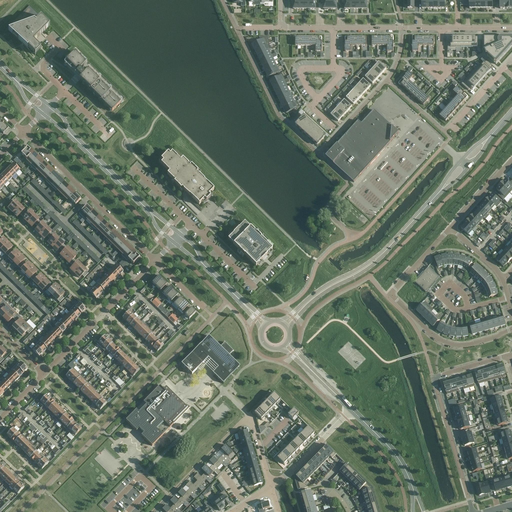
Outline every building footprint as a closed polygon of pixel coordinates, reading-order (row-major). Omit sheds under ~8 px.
[(290,0),(291,3),(293,3),(293,9),(299,9),(299,0),(290,0)] [(309,0),(310,9),(316,9),(316,3),(319,3),(318,0),(309,0)] [(320,0),(321,3),(324,3),(324,9),(324,10),(328,10),(328,9),(330,9),(330,0),(320,0)] [(330,0),(330,9),(337,9),(337,3),(340,3),(339,0),(330,0)] [(341,0),(342,3),(345,3),(345,9),(350,9),(350,0),(341,0)] [(361,0),(361,9),(367,9),(367,3),(370,3),(369,0),(361,0)] [(414,1),(418,1),(417,0),(407,0),(408,9),(414,9),(414,1)] [(469,4),(469,6),(469,9),(470,9),(475,9),(475,0),(465,0),(466,2),(466,4),(469,4)] [(486,0),(487,9),(492,9),(493,9),(493,1),(496,1),(495,0),(486,0)] [(496,0),(497,1),(500,1),(500,9),(506,9),(506,0),(496,0)] [(8,30),(21,42),(22,42),(35,55),(41,49),(33,42),(50,26),(29,5),(8,27),(10,30),(8,30)] [(270,43),(267,37),(259,37),(261,40),(253,44),(254,44),(253,44),(253,45),(254,44),(255,47),(254,48),(255,50),(269,43),(269,44),(270,43)] [(456,50),(456,49),(456,38),(450,38),(450,41),(447,41),(447,50),(456,50)] [(472,38),(472,48),(481,48),(481,41),(478,41),(478,38),(472,38)] [(511,43),(511,41),(507,38),(502,38),(502,40),(497,40),(497,38),(484,38),(484,49),(485,49),(486,51),(485,52),(486,54),(487,54),(488,56),(487,57),(496,65),(505,55),(503,54),(505,51),(507,52),(511,48),(509,46),(511,43)] [(258,55),(269,50),(271,49),(269,44),(269,43),(255,50),(256,52),(257,52),(259,55),(258,55)] [(72,56),(68,60),(66,62),(64,64),(83,83),(112,111),(125,98),(76,50),(71,56),(72,56)] [(272,55),(269,50),(258,55),(259,55),(260,58),(259,58),(261,61),(272,55)] [(275,54),(275,53),(272,55),(261,61),(262,63),(263,62),(264,66),(263,66),(274,61),(273,58),(277,57),(276,55),(275,54)] [(479,66),(487,74),(491,70),(489,68),(491,65),(486,60),(484,63),(483,62),(479,66)] [(265,69),(266,72),(277,66),(274,61),(263,66),(264,66),(266,69),(265,69)] [(375,66),(383,73),(386,69),(379,62),(375,66)] [(479,66),(478,65),(474,69),(484,78),(487,74),(479,66)] [(269,76),(268,77),(269,77),(270,76),(270,77),(280,72),(277,66),(266,72),(267,73),(268,73),(269,76)] [(372,70),(379,77),(383,73),(375,66),(372,70)] [(471,73),(480,82),(484,78),(474,69),(471,73)] [(369,74),(376,80),(379,77),(372,70),(369,74)] [(409,81),(413,76),(409,72),(407,74),(406,74),(405,76),(404,78),(408,82),(409,81)] [(467,77),(477,86),(480,82),(471,73),(467,77)] [(376,80),(369,74),(365,77),(372,84),(376,80)] [(272,84),(273,86),(285,80),(283,75),(271,80),(270,81),(271,81),(273,84),(272,84)] [(477,86),(467,77),(461,84),(468,90),(471,88),(473,90),(477,86)] [(400,85),(401,85),(403,87),(408,82),(404,78),(399,83),(398,84),(399,84),(399,85),(400,85)] [(288,79),(285,80),(273,86),(274,88),(275,88),(277,91),(276,92),(287,86),(286,84),(289,82),(289,81),(288,79)] [(360,83),(367,90),(371,86),(363,79),(360,83)] [(407,90),(407,91),(413,84),(409,81),(408,82),(403,87),(404,88),(407,90)] [(357,87),(364,94),(367,90),(360,83),(357,87)] [(411,94),(417,88),(413,84),(407,91),(408,92),(411,94)] [(277,95),(278,97),(290,92),(287,86),(276,92),(277,91),(278,94),(277,95)] [(353,91),(361,97),(364,94),(357,87),(353,91)] [(459,96),(463,92),(461,90),(459,89),(457,87),(453,92),(457,96),(458,96),(459,96)] [(415,98),(421,92),(417,88),(411,94),(412,95),(415,98)] [(350,94),(357,101),(361,97),(353,91),(350,94)] [(292,97),(290,92),(278,97),(279,99),(280,99),(282,102),(281,102),(292,97)] [(425,95),(421,92),(415,98),(416,99),(419,101),(419,102),(425,95)] [(468,97),(463,92),(459,96),(464,101),(468,97)] [(357,101),(350,94),(346,98),(354,105),(357,101)] [(425,96),(425,95),(419,102),(420,103),(420,102),(423,105),(429,99),(425,96)] [(454,100),(460,105),(461,105),(460,105),(463,102),(464,101),(459,96),(458,96),(457,96),(454,100)] [(295,102),(292,97),(281,102),(281,103),(282,102),(284,105),(283,106),(284,108),(295,102)] [(341,104),(348,111),(352,107),(345,100),(341,104)] [(450,104),(457,109),(459,106),(460,105),(454,100),(450,104)] [(295,102),(284,108),(285,110),(286,109),(287,113),(286,113),(287,113),(300,107),(297,101),(295,102)] [(345,114),(348,111),(341,104),(338,108),(345,114)] [(447,108),(453,113),(456,110),(457,109),(450,104),(447,108)] [(334,111),(342,118),(345,114),(338,108),(334,111)] [(443,112),(449,117),(450,117),(452,114),(453,113),(447,108),(446,108),(443,112)] [(397,131),(374,110),(367,118),(362,124),(359,121),(358,121),(326,157),(354,183),(398,135),(399,133),(397,131)] [(342,118),(334,111),(331,115),(338,122),(342,118)] [(302,112),(294,120),(297,123),(295,125),(302,131),(302,130),(305,132),(304,133),(306,135),(307,135),(309,137),(308,137),(311,139),(313,141),(315,143),(316,143),(318,144),(317,145),(326,136),(304,116),(305,114),(302,112)] [(449,117),(443,112),(439,116),(442,118),(441,118),(443,119),(445,121),(448,118),(449,118),(449,117)] [(8,129),(8,130),(6,128),(7,128),(3,124),(0,127),(0,136),(1,137),(2,136),(8,129)] [(26,159),(32,154),(30,152),(31,151),(27,148),(26,149),(26,148),(23,152),(21,154),(26,159)] [(184,191),(189,196),(199,205),(202,202),(204,200),(206,202),(207,201),(210,198),(210,197),(208,195),(211,193),(214,190),(207,184),(204,181),(197,173),(198,172),(191,165),(190,166),(182,159),(180,161),(177,158),(172,153),(170,155),(168,153),(161,160),(163,162),(161,164),(166,169),(169,172),(167,175),(173,180),(175,182),(174,183),(181,190),(182,189),(183,190),(184,191)] [(32,154),(26,159),(31,164),(30,166),(38,158),(34,155),(34,156),(32,154)] [(38,158),(30,166),(35,171),(42,164),(40,162),(41,161),(38,158)] [(9,168),(16,174),(20,170),(13,164),(9,168)] [(42,164),(35,171),(37,170),(42,175),(48,168),(45,165),(44,166),(42,164)] [(6,172),(12,178),(16,174),(9,168),(6,172)] [(45,181),(52,174),(50,172),(51,171),(48,168),(42,175),(47,180),(45,181)] [(2,175),(8,182),(12,178),(6,172),(2,175)] [(52,174),(45,181),(51,186),(58,178),(55,175),(54,176),(52,174)] [(0,177),(0,181),(4,186),(8,182),(2,175),(0,177)] [(56,191),(63,184),(61,182),(62,181),(58,178),(51,186),(56,191)] [(511,181),(509,183),(505,180),(504,182),(503,182),(500,185),(510,193),(511,190),(511,181)] [(63,184),(56,191),(57,190),(62,195),(69,188),(65,185),(64,186),(63,184)] [(510,193),(500,185),(498,188),(496,190),(500,193),(498,195),(503,200),(510,193)] [(69,188),(62,195),(67,200),(73,194),(71,192),(72,192),(69,188)] [(73,194),(67,200),(68,200),(69,199),(75,205),(80,200),(76,195),(75,196),(73,194)] [(488,199),(495,205),(495,206),(497,207),(501,203),(492,194),(488,199)] [(484,203),(491,210),(495,206),(495,205),(488,199),(488,198),(484,203)] [(12,199),(8,203),(11,206),(8,208),(13,213),(19,206),(12,199)] [(481,207),(488,214),(491,210),(484,203),(481,207)] [(19,206),(13,213),(17,217),(20,214),(21,216),(25,212),(19,206)] [(87,219),(92,213),(90,211),(91,210),(86,206),(79,213),(85,220),(87,219)] [(481,207),(477,212),(484,218),(485,220),(490,215),(488,214),(481,207)] [(25,212),(21,216),(23,218),(28,222),(35,214),(31,210),(27,214),(25,212)] [(477,212),(473,216),(480,222),(484,218),(477,212)] [(92,213),(87,219),(92,224),(90,225),(98,217),(95,214),(94,215),(92,213)] [(35,214),(28,222),(32,227),(35,224),(36,226),(40,222),(34,216),(35,215),(35,214)] [(480,222),(473,216),(473,215),(469,220),(476,226),(480,222)] [(101,221),(98,217),(90,225),(96,230),(102,223),(101,221)] [(465,224),(472,231),(476,226),(469,220),(465,224)] [(40,222),(36,226),(38,228),(36,230),(40,235),(46,228),(40,222)] [(256,266),(257,264),(261,260),(262,261),(267,255),(271,251),(272,249),(267,244),(262,239),(261,238),(256,233),(254,232),(255,232),(250,227),(244,222),(242,224),(240,226),(239,228),(236,230),(235,231),(233,233),(234,233),(232,235),(230,237),(228,239),(233,244),(238,249),(239,250),(245,255),(246,256),(250,261),(256,266)] [(102,223),(96,230),(97,229),(102,234),(108,227),(105,224),(104,225),(102,223)] [(468,235),(472,231),(465,224),(461,229),(468,235)] [(112,231),(108,227),(102,234),(107,239),(106,240),(113,233),(111,231),(112,231)] [(49,238),(53,234),(46,228),(40,235),(44,239),(47,236),(49,238)] [(106,240),(111,245),(119,237),(115,234),(115,235),(113,233),(106,240)] [(53,234),(49,238),(50,240),(48,243),(52,247),(59,240),(53,234)] [(122,241),(119,237),(111,245),(113,244),(118,249),(123,243),(121,242),(122,241)] [(61,250),(65,246),(59,240),(52,247),(57,251),(59,249),(61,250)] [(7,243),(0,250),(0,251),(4,255),(5,254),(7,256),(11,252),(9,250),(12,247),(7,243)] [(121,255),(129,248),(126,244),(125,245),(123,243),(118,249),(122,254),(121,255)] [(71,252),(65,246),(61,250),(63,252),(60,255),(65,259),(71,252)] [(132,251),(129,248),(121,255),(126,260),(133,253),(131,252),(132,251)] [(11,252),(7,256),(9,257),(7,259),(12,263),(13,262),(20,255),(15,251),(13,253),(11,252)] [(71,252),(65,259),(69,263),(71,265),(75,261),(73,259),(76,257),(71,252)] [(500,256),(507,263),(508,263),(511,259),(504,252),(500,256)] [(133,253),(126,260),(127,261),(128,259),(133,264),(135,262),(136,263),(139,259),(138,259),(139,258),(136,254),(135,255),(133,253)] [(503,267),(507,263),(500,256),(499,254),(494,259),(503,267)] [(13,262),(19,268),(23,264),(22,262),(24,259),(20,255),(13,262)] [(443,265),(441,257),(440,257),(435,259),(438,267),(443,265)] [(463,267),(467,259),(466,259),(461,257),(460,257),(458,265),(463,267)] [(82,265),(87,270),(95,263),(90,258),(82,265)] [(467,259),(463,267),(468,270),(472,262),(467,259)] [(75,261),(71,265),(73,267),(70,269),(75,274),(81,267),(75,261)] [(23,264),(19,268),(26,274),(32,267),(28,263),(25,265),(23,264)] [(113,269),(119,276),(123,272),(116,265),(113,269)] [(470,272),(474,276),(481,270),(476,265),(470,272)] [(32,267),(26,274),(32,280),(36,276),(34,274),(37,272),(32,267)] [(81,267),(75,274),(79,278),(82,275),(84,278),(88,274),(81,267)] [(432,286),(431,286),(432,285),(433,285),(432,285),(433,284),(434,284),(433,284),(434,283),(435,283),(434,282),(435,282),(440,277),(439,277),(429,268),(429,267),(424,272),(424,273),(423,274),(423,273),(423,274),(422,275),(421,276),(420,276),(421,276),(420,277),(419,277),(420,277),(419,278),(418,278),(419,279),(418,280),(417,279),(417,280),(418,280),(417,281),(416,280),(415,282),(415,283),(426,292),(425,292),(426,292),(429,289),(428,289),(429,288),(429,289),(430,288),(429,288),(430,287),(431,287),(430,287),(431,286),(432,286)] [(115,280),(119,276),(113,269),(109,273),(115,280)] [(478,280),(485,274),(481,270),(474,276),(478,280)] [(115,280),(109,273),(105,277),(112,283),(115,280)] [(478,280),(482,284),(489,278),(488,277),(489,277),(485,274),(478,280)] [(36,276),(32,280),(34,282),(32,283),(37,288),(38,286),(44,279),(40,275),(38,278),(36,276)] [(157,275),(150,282),(156,287),(163,281),(157,275)] [(112,283),(105,277),(101,281),(108,287),(112,283)] [(489,278),(482,284),(485,288),(493,283),(492,283),(489,278)] [(46,290),(50,286),(49,284),(44,279),(38,286),(42,290),(45,288),(46,290)] [(108,287),(101,281),(98,284),(96,283),(104,291),(108,287)] [(168,286),(166,284),(163,281),(156,287),(162,293),(168,286)] [(104,291),(96,283),(92,287),(100,295),(104,291)] [(485,288),(487,292),(496,289),(495,289),(495,288),(493,284),(493,283),(485,288)] [(50,286),(46,290),(53,296),(59,289),(55,285),(52,288),(50,286)] [(173,291),(170,287),(168,286),(162,293),(167,298),(173,291)] [(100,295),(92,287),(88,292),(96,299),(100,295)] [(59,289),(53,296),(59,303),(63,299),(61,296),(64,294),(59,289)] [(496,290),(496,289),(487,292),(489,298),(497,295),(496,290)] [(179,297),(175,293),(173,291),(167,298),(172,303),(179,297)] [(172,303),(171,305),(176,310),(178,308),(184,302),(183,300),(179,297),(172,303)] [(3,319),(12,309),(5,302),(1,307),(3,309),(0,312),(0,315),(1,317),(2,317),(3,318),(3,319)] [(74,306),(82,314),(86,310),(77,302),(74,306)] [(184,302),(178,308),(183,314),(190,307),(184,302)] [(421,314),(427,308),(423,304),(417,310),(421,314)] [(69,310),(77,318),(82,314),(74,306),(69,310)] [(140,306),(134,312),(137,314),(142,308),(140,306)] [(189,319),(195,313),(190,307),(183,314),(185,316),(188,318),(189,319)] [(431,312),(427,308),(421,314),(425,318),(431,312)] [(12,318),(15,320),(19,316),(12,309),(3,319),(6,322),(6,321),(8,323),(12,318)] [(67,316),(74,322),(77,318),(69,310),(69,311),(71,312),(67,316)] [(129,311),(122,318),(126,321),(132,315),(129,311)] [(431,312),(425,318),(429,322),(436,316),(431,312)] [(130,325),(136,319),(132,315),(126,321),(130,325)] [(168,319),(173,324),(177,320),(171,315),(168,319)] [(17,332),(26,323),(26,322),(25,324),(20,320),(22,318),(19,316),(15,320),(17,323),(12,328),(15,331),(16,330),(17,332)] [(74,322),(67,316),(63,319),(70,326),(74,322)] [(440,320),(436,316),(429,322),(434,326),(440,320)] [(503,316),(497,318),(500,326),(505,325),(503,316)] [(59,323),(66,330),(70,326),(63,319),(59,323)] [(134,329),(140,322),(136,319),(130,325),(134,329)] [(489,330),(486,321),(481,323),(483,331),(489,330)] [(140,322),(134,329),(138,333),(145,325),(144,326),(140,322)] [(442,333),(443,333),(447,325),(442,322),(437,330),(442,333)] [(26,323),(17,332),(20,335),(22,336),(26,332),(29,334),(33,330),(26,323)] [(56,327),(62,334),(66,330),(59,323),(56,327)] [(478,333),(475,324),(470,326),(472,335),(478,333)] [(141,336),(149,329),(145,325),(138,333),(141,336)] [(448,335),(449,335),(451,327),(447,325),(443,333),(448,335)] [(52,331),(58,337),(62,334),(56,327),(52,331)] [(145,340),(153,332),(149,329),(141,336),(145,340)] [(48,335),(55,341),(58,337),(52,331),(48,335)] [(153,332),(145,340),(149,344),(156,338),(152,334),(153,333),(153,332)] [(44,339),(51,345),(55,341),(48,335),(44,339)] [(108,339),(105,336),(97,344),(100,347),(108,339)] [(208,336),(181,365),(192,375),(208,358),(209,357),(219,366),(212,373),(223,384),(240,367),(228,356),(227,357),(218,349),(220,347),(208,336)] [(153,348),(159,341),(156,338),(149,344),(153,348)] [(47,349),(51,345),(44,339),(41,342),(39,341),(47,349)] [(104,351),(112,343),(108,339),(100,347),(104,351)] [(47,349),(39,341),(35,345),(43,353),(47,349)] [(157,352),(163,345),(159,341),(153,348),(157,352)] [(112,343),(104,351),(105,352),(106,350),(109,354),(116,347),(112,343)] [(43,353),(35,345),(31,349),(39,357),(43,353)] [(116,347),(109,354),(113,357),(120,351),(116,347)] [(120,351),(113,357),(117,361),(124,355),(120,351)] [(121,365),(127,358),(124,355),(117,361),(121,365)] [(123,370),(131,362),(127,358),(121,365),(125,369),(123,370)] [(27,369),(26,368),(19,361),(15,365),(23,373),(27,369)] [(131,362),(123,370),(127,374),(135,366),(131,362)] [(12,371),(19,378),(23,373),(15,365),(11,370),(12,371)] [(497,367),(500,378),(506,376),(503,365),(497,367)] [(135,366),(127,374),(131,378),(139,370),(135,366)] [(495,379),(500,378),(497,367),(492,369),(495,379)] [(69,380),(77,372),(73,368),(66,376),(69,380)] [(495,379),(492,369),(486,370),(489,381),(495,379)] [(489,381),(486,370),(481,372),(484,383),(489,381)] [(15,382),(16,380),(19,378),(12,371),(9,375),(15,382)] [(77,372),(69,380),(73,383),(79,377),(81,376),(78,373),(77,372)] [(484,383),(481,372),(475,373),(478,384),(484,383)] [(5,379),(11,385),(15,382),(9,375),(5,379)] [(81,376),(79,377),(73,383),(77,387),(83,381),(84,379),(81,376)] [(471,376),(466,377),(469,388),(475,386),(471,376)] [(460,379),(463,390),(469,388),(466,377),(460,379)] [(1,383),(8,389),(11,385),(5,379),(1,383)] [(77,387),(80,391),(88,383),(85,380),(84,379),(83,381),(77,387)] [(455,380),(458,391),(458,389),(463,388),(463,390),(460,379),(455,380)] [(449,382),(453,393),(458,391),(455,380),(449,382)] [(449,382),(444,384),(447,395),(453,393),(449,382)] [(92,387),(88,383),(80,391),(84,395),(92,387)] [(159,386),(126,421),(136,431),(139,428),(144,433),(141,436),(152,446),(174,424),(173,423),(188,408),(189,408),(184,405),(166,388),(163,390),(159,386)] [(96,391),(92,387),(84,395),(88,399),(95,392),(96,391)] [(95,392),(88,399),(92,402),(98,396),(95,392)] [(270,397),(276,404),(280,399),(274,393),(272,395),(271,395),(271,396),(270,397),(270,396),(270,397)] [(39,403),(43,407),(51,399),(46,395),(39,403)] [(102,400),(98,396),(92,402),(96,406),(102,400)] [(501,402),(500,397),(493,399),(491,399),(490,396),(483,398),(484,401),(491,400),(492,405),(501,402)] [(267,400),(266,401),(272,408),(276,404),(270,397),(269,398),(268,399),(267,400)] [(102,400),(96,406),(100,410),(108,402),(104,398),(102,400)] [(46,411),(47,411),(54,403),(51,399),(43,407),(44,406),(48,409),(46,411)] [(269,411),(272,408),(266,401),(266,402),(265,401),(265,402),(264,403),(263,403),(264,404),(262,405),(269,411)] [(54,403),(47,411),(50,415),(58,407),(54,403)] [(258,409),(265,415),(269,411),(262,405),(261,406),(260,407),(258,409)] [(456,414),(465,412),(463,406),(459,407),(455,409),(454,409),(456,414)] [(50,415),(54,418),(62,410),(58,407),(50,415)] [(265,415),(258,409),(257,410),(258,410),(257,411),(256,411),(254,413),(261,419),(265,415)] [(294,409),(287,415),(288,416),(290,418),(292,420),(298,413),(294,409)] [(58,422),(66,414),(62,410),(54,418),(58,422)] [(58,422),(62,426),(70,418),(66,414),(58,422)] [(457,419),(457,420),(459,425),(468,422),(470,422),(469,416),(466,416),(466,417),(457,419)] [(70,418),(62,426),(65,429),(73,421),(70,418)] [(506,418),(497,420),(498,426),(507,423),(506,418)] [(65,429),(69,433),(77,425),(73,421),(65,429)] [(469,427),(468,422),(459,425),(460,430),(469,427)] [(69,433),(73,437),(81,429),(77,425),(69,433)] [(6,435),(11,439),(17,432),(19,430),(16,426),(13,429),(13,428),(6,435)] [(304,431),(310,437),(311,437),(311,436),(312,435),(313,435),(312,435),(314,433),(308,427),(304,431)] [(122,445),(126,441),(117,431),(113,435),(122,445)] [(240,439),(248,437),(247,431),(237,434),(239,440),(240,439)] [(300,435),(306,441),(308,439),(308,440),(308,439),(309,438),(310,438),(310,437),(304,431),(300,435)] [(511,436),(510,431),(501,434),(502,439),(511,436)] [(14,443),(22,435),(21,436),(17,432),(11,439),(14,443)] [(461,435),(463,441),(473,438),(471,432),(461,435)] [(22,435),(14,443),(18,447),(26,439),(22,435)] [(306,441),(300,435),(296,439),(303,445),(304,443),(305,443),(306,442),(306,441)] [(473,438),(463,441),(465,446),(474,443),(473,438)] [(26,439),(18,447),(22,450),(30,442),(26,439)] [(296,439),(292,442),(299,449),(300,447),(301,447),(302,446),(302,445),(303,445),(296,439)] [(30,442),(22,450),(26,454),(34,446),(30,442)] [(106,442),(61,487),(59,485),(54,490),(72,508),(77,503),(72,499),(118,453),(106,442)] [(289,446),(295,453),(297,451),(297,450),(298,449),(298,450),(299,449),(298,449),(299,449),(292,442),(289,446)] [(141,455),(136,449),(134,450),(130,444),(126,447),(135,459),(141,455)] [(323,450),(332,459),(336,455),(325,444),(327,446),(323,450)] [(224,453),(220,457),(229,465),(232,461),(228,458),(233,453),(225,445),(221,449),(224,453)] [(34,446),(26,454),(30,458),(36,451),(33,448),(34,446)] [(295,453),(289,446),(285,450),(291,456),(293,455),(293,454),(294,453),(295,453)] [(320,446),(301,465),(304,468),(314,458),(313,458),(322,448),(320,446)] [(54,447),(44,456),(48,459),(57,451),(54,447)] [(291,457),(291,456),(285,450),(281,454),(287,460),(289,459),(289,458),(290,457),(291,457)] [(332,459),(323,450),(320,453),(327,460),(330,457),(332,459)] [(36,451),(30,458),(34,462),(41,454),(41,453),(40,455),(36,451)] [(320,453),(316,457),(323,464),(327,460),(320,453)] [(41,454),(34,462),(37,465),(45,457),(41,454)] [(281,454),(277,458),(275,457),(273,459),(277,463),(280,461),(283,464),(285,463),(286,462),(287,461),(287,460),(281,454)] [(42,469),(49,462),(45,457),(37,465),(42,469)] [(209,462),(212,465),(213,465),(217,469),(221,464),(225,468),(229,465),(220,457),(217,461),(213,457),(209,462)] [(316,457),(312,461),(319,468),(323,464),(316,457)] [(319,468),(312,461),(308,465),(315,472),(319,468)] [(221,473),(217,469),(213,465),(212,465),(209,469),(205,465),(201,470),(205,473),(209,477),(214,472),(218,476),(221,473)] [(311,476),(315,472),(308,465),(304,469),(311,476)] [(340,472),(344,476),(351,469),(347,465),(340,472)] [(259,473),(258,468),(249,470),(248,470),(249,476),(259,473)] [(311,476),(304,469),(301,473),(308,480),(311,476)] [(351,469),(344,476),(348,480),(355,473),(351,469)] [(1,478),(5,482),(12,476),(8,471),(1,478)] [(210,484),(213,481),(209,477),(205,473),(201,477),(197,473),(193,478),(197,481),(201,485),(206,480),(210,484)] [(252,481),(261,478),(259,473),(249,476),(251,481),(252,481)] [(308,480),(301,473),(297,477),(302,482),(298,483),(300,489),(298,490),(308,487),(304,483),(308,480)] [(348,480),(352,483),(359,476),(355,473),(348,480)] [(9,486),(16,479),(12,476),(5,482),(9,486)] [(359,476),(352,483),(356,487),(362,480),(359,476)] [(505,482),(504,477),(498,479),(500,484),(502,490),(507,488),(506,484),(505,482)] [(261,478),(252,481),(251,481),(250,482),(251,487),(252,486),(254,486),(262,484),(261,478)] [(9,486),(13,490),(20,484),(16,479),(9,486)] [(498,479),(498,480),(493,481),(496,491),(502,490),(500,484),(498,479)] [(366,484),(362,480),(356,487),(359,491),(366,484)] [(193,493),(198,488),(202,492),(205,488),(201,485),(197,481),(193,485),(190,481),(185,486),(189,489),(193,493)] [(487,482),(481,484),(483,489),(485,495),(490,493),(487,482)] [(13,490),(17,494),(24,487),(20,484),(13,490)] [(361,489),(363,497),(373,494),(371,489),(366,484),(359,491),(361,489)] [(479,496),(485,495),(483,489),(481,484),(476,485),(479,496)] [(201,494),(203,496),(207,494),(212,490),(209,487),(205,491),(201,494)] [(185,501),(186,501),(190,496),(194,500),(197,496),(193,493),(189,489),(185,493),(182,489),(178,494),(181,497),(185,501)] [(302,493),(303,499),(313,496),(311,490),(299,494),(302,493)] [(216,496),(225,507),(226,507),(230,505),(229,504),(230,504),(225,498),(228,496),(224,491),(216,496)] [(213,507),(215,505),(220,511),(225,507),(216,496),(209,502),(213,507)] [(313,496),(303,499),(305,504),(314,501),(313,496)] [(173,505),(178,509),(182,504),(186,508),(190,504),(186,501),(185,501),(181,497),(177,501),(174,497),(170,501),(173,505)] [(263,503),(257,505),(258,511),(264,511),(265,511),(265,509),(269,508),(268,502),(267,501),(263,502),(263,503)] [(314,501),(305,504),(306,510),(316,507),(314,501)]
